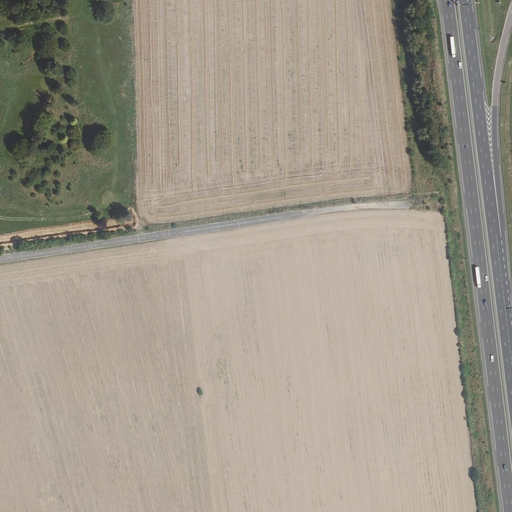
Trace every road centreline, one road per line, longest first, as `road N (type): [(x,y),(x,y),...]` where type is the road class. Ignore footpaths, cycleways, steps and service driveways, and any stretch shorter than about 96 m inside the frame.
road 1 (motorway): [(447,0),(510,511)]
road 2 (unclassified): [(0,259),(401,205)]
road 3 (motorway): [(495,249),(465,0)]
road 4 (motorway): [(495,249),(503,237),(495,86),(511,10)]
road 5 (motorway): [(511,381),(495,249)]
